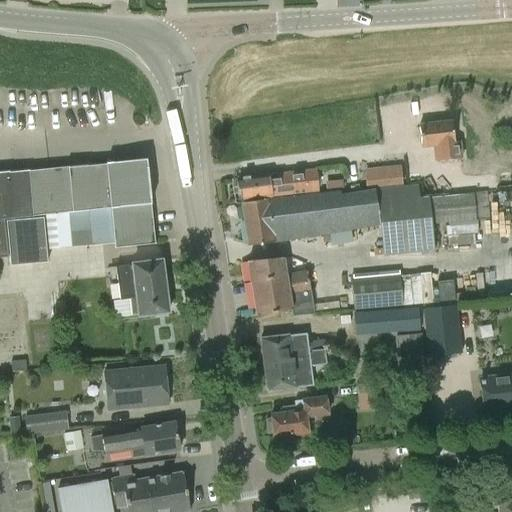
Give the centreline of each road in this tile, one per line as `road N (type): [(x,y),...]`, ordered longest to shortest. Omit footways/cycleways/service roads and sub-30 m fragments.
road 1 (tertiary): [(236,470),(175,73),(164,51)]
road 2 (tertiary): [(164,51),(183,37),(220,29),(511,8)]
road 3 (residential): [(236,470),(511,443)]
road 4 (tertiary): [(164,51),(128,31),(0,21)]
